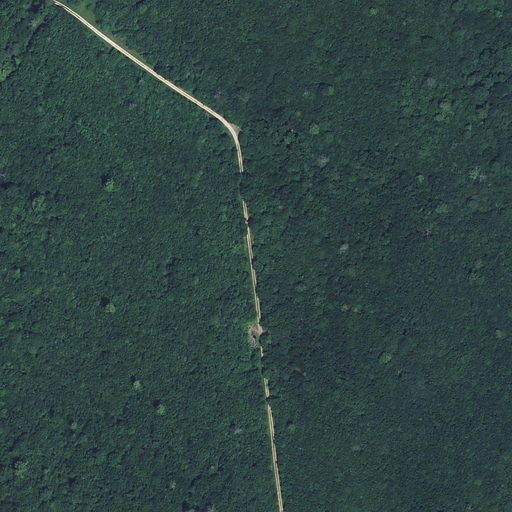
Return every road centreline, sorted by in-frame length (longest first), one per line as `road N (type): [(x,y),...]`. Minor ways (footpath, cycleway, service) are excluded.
road 1 (track): [(49,0),(231,129),(247,221)]
road 2 (track): [(247,221),(282,511)]
road 3 (track): [(408,0),(398,115),(405,207)]
road 4 (track): [(405,207),(474,325),(511,372)]
